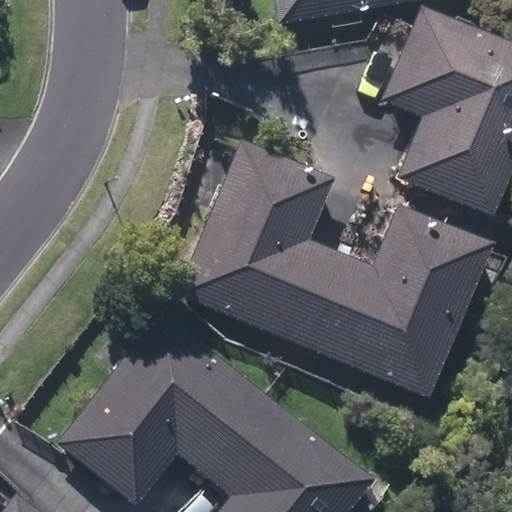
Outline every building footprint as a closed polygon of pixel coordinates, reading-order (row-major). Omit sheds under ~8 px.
[(273,0),(276,13),(340,0),(273,0)] [(511,29),(414,0),(413,0),(386,91),(415,100),(393,173),(477,198),(500,120),(511,123),(511,29)] [(319,161),(244,128),(176,278),(411,383),(458,241),(383,213),(370,263),(289,227),(319,161)] [(316,511),(348,472),(152,316),(60,431),(125,482),(160,438),(223,488),(204,511),(316,511)] [(50,511),(16,483),(0,502),(0,511),(50,511)]
